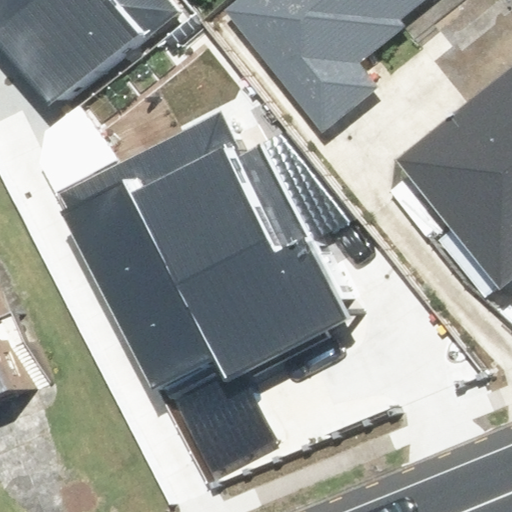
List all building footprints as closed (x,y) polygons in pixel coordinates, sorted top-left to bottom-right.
[(176,0),(0,0),(0,8),(70,98),(184,10),(176,0)] [(419,25),(449,0),(253,0),(242,9),(343,133),(394,92),(376,69),(423,30),(419,25)] [(511,80),(415,164),(511,276),(511,80)] [(231,109),(76,189),(176,380),(236,349),(248,372),(369,310),(275,129),(248,143),(231,109)] [(0,414),(48,394),(0,277),(0,414)]
